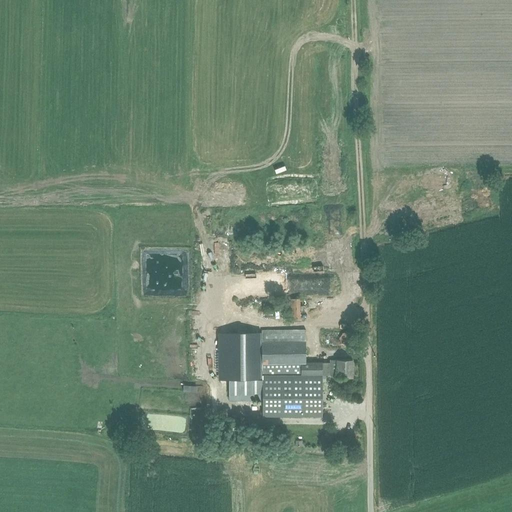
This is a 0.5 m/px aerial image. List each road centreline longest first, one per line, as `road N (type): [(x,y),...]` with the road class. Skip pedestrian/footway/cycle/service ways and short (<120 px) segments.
road 1 (track): [(368,336),(357,0)]
road 2 (unclassified): [(370,511),(368,336)]
